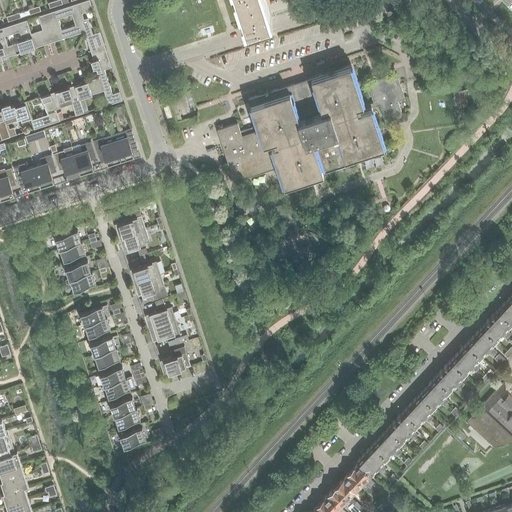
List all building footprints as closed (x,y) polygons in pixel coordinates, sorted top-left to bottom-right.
[(89,0),(85,0),(75,3),(84,31),(91,54),(105,49),(100,31),(92,34),(87,18),(83,19),(81,13),(92,9),(89,0)] [(238,0),(246,25),(269,18),(263,2),(262,0),(238,0)] [(381,0),(386,11),(410,1),(409,0),(381,0)] [(303,7),(301,1),(289,5),(291,11),(303,7)] [(51,11),(60,39),(84,31),(75,3),(51,11)] [(35,47),(60,39),(51,11),(38,16),(42,29),(30,33),(35,47)] [(20,33),(22,39),(21,41),(7,46),(10,55),(35,47),(30,33),(26,20),(1,28),(4,36),(17,31),(20,33)] [(10,55),(7,46),(4,36),(1,28),(0,27),(0,61),(3,61),(2,58),(10,55)] [(99,77),(103,90),(108,104),(122,100),(119,91),(112,93),(104,69),(111,66),(105,49),(91,54),(93,60),(91,61),(93,69),(96,68),(99,77)] [(240,131),(237,123),(217,129),(234,181),(278,166),(284,185),(385,152),(371,106),(379,104),(385,121),(402,116),(397,100),(404,98),(396,73),(367,83),(373,102),(363,105),(350,65),(299,81),(248,98),(257,125),(240,131)] [(74,85),(79,98),(103,90),(99,77),(74,85)] [(74,85),(50,93),(55,109),(71,103),(75,115),(83,112),(79,98),(74,85)] [(458,106),(468,104),(466,89),(456,90),(458,106)] [(193,90),(170,97),(177,122),(200,115),(198,109),(193,90)] [(31,119),(34,128),(59,120),(55,109),(50,93),(41,96),(47,114),(31,119)] [(20,122),(30,119),(30,118),(25,101),(10,106),(9,103),(1,106),(2,108),(0,109),(5,123),(19,119),(20,122)] [(125,113),(123,105),(117,107),(119,115),(125,113)] [(0,137),(1,139),(9,137),(5,123),(0,109),(0,137)] [(71,122),(65,124),(67,131),(73,128),(71,122)] [(5,125),(9,137),(16,134),(14,127),(9,129),(8,125),(5,125)] [(124,130),(112,134),(114,140),(120,160),(125,158),(126,160),(134,158),(129,144),(135,142),(142,163),(143,163),(131,128),(124,130)] [(25,136),(27,144),(35,141),(33,134),(25,136)] [(104,137),(93,140),(98,155),(104,153),(108,166),(116,163),(115,161),(120,160),(114,140),(112,134),(104,137)] [(82,150),(74,153),(80,173),(85,171),(86,173),(94,171),(89,157),(95,155),(91,141),(80,145),(82,150)] [(64,150),(53,153),(58,168),(64,166),(68,179),(76,177),(75,174),(80,173),(74,153),(71,146),(63,148),(64,150)] [(45,184),(46,186),(54,184),(50,170),(55,168),(51,154),(40,158),(42,163),(34,166),(40,186),(45,184)] [(24,179),(28,192),(36,189),(35,187),(40,186),(34,166),(26,169),(24,163),(13,166),(18,181),(24,179)] [(11,167),(5,169),(5,168),(0,169),(0,198),(0,199),(5,197),(6,199),(14,197),(10,183),(15,181),(11,167)] [(246,212),(241,200),(235,202),(240,214),(246,212)] [(145,228),(141,215),(114,224),(118,237),(145,228)] [(150,241),(145,228),(118,237),(122,249),(150,241)] [(77,230),(55,237),(59,248),(82,241),(82,240),(81,240),(77,230)] [(85,252),(82,241),(59,248),(60,248),(63,259),(85,252)] [(87,260),(65,267),(69,278),(92,271),(91,271),(90,271),(87,260)] [(160,273),(156,260),(129,269),(133,282),(160,273)] [(95,282),(92,271),(69,278),(69,279),(70,279),(73,289),(95,282)] [(167,294),(160,273),(133,282),(137,295),(150,291),(153,299),(167,294)] [(511,308),(504,302),(497,310),(510,323),(511,320),(511,308)] [(107,304),(80,312),(84,324),(106,316),(110,315),(107,304)] [(175,319),(171,306),(144,315),(148,328),(175,319)] [(505,329),(510,323),(497,310),(489,318),(508,336),(510,334),(505,329)] [(106,316),(84,324),(85,324),(88,335),(110,327),(106,316)] [(489,318),(481,327),(495,339),(501,333),(506,338),(508,336),(489,318)] [(175,319),(148,328),(152,341),(179,332),(175,319)] [(489,345),(495,339),(481,327),(473,335),(494,354),(496,352),(489,345)] [(185,333),(168,340),(171,345),(188,338),(185,333)] [(117,334),(90,343),(93,354),(116,346),(119,346),(120,345),(117,334)] [(473,335),(466,343),(479,356),(485,350),(492,357),(494,354),(473,335)] [(473,362),(479,356),(466,343),(458,352),(477,370),(479,367),(473,362)] [(0,351),(0,352),(9,349),(7,344),(0,346),(0,351)] [(170,350),(170,349),(172,356),(159,360),(163,374),(190,365),(184,345),(170,350)] [(116,346),(93,354),(94,354),(95,354),(98,365),(120,358),(116,346)] [(458,352),(450,360),(464,373),(469,367),(475,372),(477,370),(458,352)] [(458,379),(464,373),(450,360),(442,368),(462,386),(464,384),(458,379)] [(122,366),(100,373),(103,384),(126,377),(125,377),(122,366)] [(442,368),(435,377),(448,389),(453,383),(459,389),(462,386),(442,368)] [(126,377),(103,384),(104,385),(104,384),(108,395),(130,388),(135,387),(131,375),(126,377)] [(442,395),(448,389),(435,377),(427,385),(446,403),(448,401),(442,395)] [(427,385),(419,393),(432,406),(438,400),(443,405),(446,403),(427,385)] [(511,398),(508,394),(508,395),(503,399),(494,390),(467,419),(467,420),(466,420),(466,421),(467,421),(467,422),(492,445),(493,446),(494,446),(495,446),(511,440),(511,398)] [(428,411),(432,406),(419,393),(411,402),(430,420),(434,416),(428,411)] [(135,407),(132,396),(110,404),(113,415),(136,407),(135,407)] [(411,402),(404,410),(417,423),(424,416),(429,421),(430,420),(411,402)] [(140,419),(136,407),(113,415),(114,415),(118,426),(140,419)] [(413,428),(417,423),(404,410),(396,418),(415,437),(418,433),(413,428)] [(396,418),(388,427),(402,439),(407,433),(413,439),(415,437),(396,418)] [(146,438),(142,427),(120,434),(123,446),(146,438)] [(396,445),(402,439),(388,427),(380,435),(400,453),(402,451),(396,445)] [(0,457),(17,452),(17,451),(15,451),(8,429),(0,431),(0,457)] [(459,430),(456,434),(461,439),(465,435),(459,430)] [(31,446),(40,443),(37,434),(28,437),(31,446)] [(380,435),(372,443),(386,456),(392,450),(398,455),(400,453),(380,435)] [(380,462),(386,456),(372,443),(365,452),(384,470),(386,468),(380,462)] [(0,469),(21,463),(17,452),(0,457),(0,469)] [(357,460),(359,462),(371,473),(376,467),(382,472),(384,470),(365,452),(357,460)] [(365,479),(371,473),(359,462),(351,470),(369,487),(371,484),(365,479)] [(24,474),(21,463),(0,469),(0,474),(2,481),(0,481),(0,482),(24,474)] [(351,470),(343,478),(355,489),(360,484),(366,489),(369,487),(351,470)] [(2,494),(24,487),(28,486),(24,474),(0,482),(4,493),(2,493),(2,494)] [(350,495),(355,489),(343,478),(335,486),(353,503),(355,500),(350,495)] [(353,503),(335,486),(327,495),(339,506),(345,499),(351,504),(348,507),(352,511),(359,511),(361,511),(357,507),(353,503)] [(28,498),(24,487),(2,494),(6,506),(28,498)] [(336,511),(335,511),(339,506),(327,495),(320,502),(329,511),(336,511)] [(24,511),(30,510),(32,510),(28,498),(6,506),(8,511),(24,511)] [(329,511),(320,502),(312,511),(329,511)] [(511,511),(508,503),(496,507),(497,511),(511,511)]
